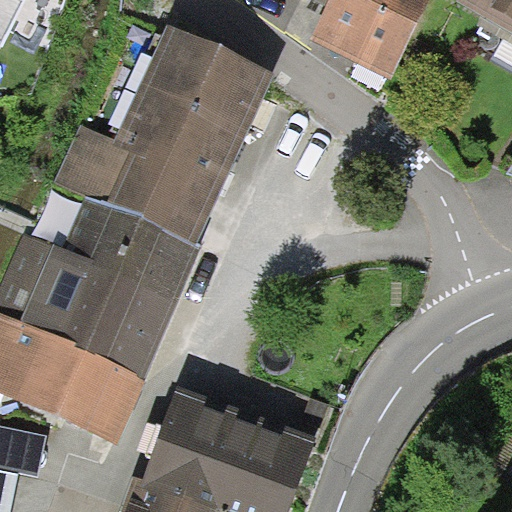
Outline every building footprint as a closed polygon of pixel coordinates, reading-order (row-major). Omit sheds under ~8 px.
[(0,0),(0,42),(20,0),(0,0)] [(329,0),(309,42),(387,80),(426,0),(329,0)] [(511,0),(460,0),(457,6),(511,36),(511,0)] [(89,123),(64,182),(84,191),(200,238),(266,79),(167,38),(125,139),(89,123)] [(200,238),(84,191),(57,254),(42,247),(8,327),(139,382),(200,238)] [(139,382),(8,327),(0,322),(0,402),(109,450),(139,382)] [(122,511),(291,511),(315,448),(229,416),(176,397),(144,486),(133,482),(122,511)] [(0,422),(0,469),(14,474),(28,432),(0,422)]
